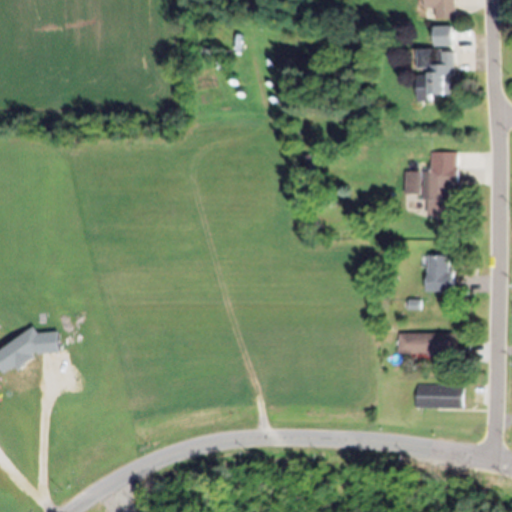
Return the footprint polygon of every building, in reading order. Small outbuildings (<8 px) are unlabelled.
[(456,100),(456,50),(417,50),(418,100),(456,100)] [(406,196),(427,196),(427,218),(454,218),(455,169),(406,169),(406,196)] [(453,294),(454,257),(427,256),(427,293),(453,294)] [(458,335),(399,335),(399,358),(458,358),(458,335)] [(465,386),(418,386),(418,410),(465,410),(465,386)]
